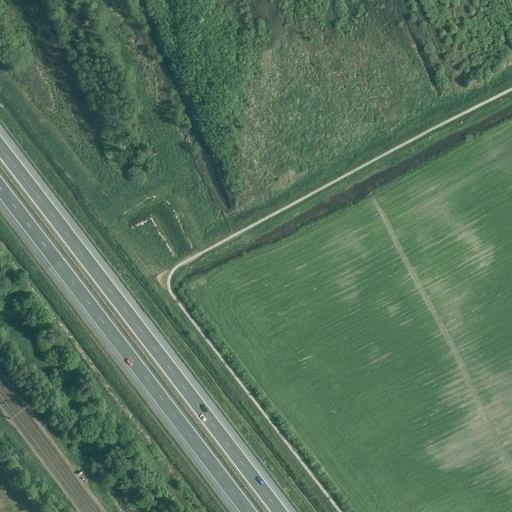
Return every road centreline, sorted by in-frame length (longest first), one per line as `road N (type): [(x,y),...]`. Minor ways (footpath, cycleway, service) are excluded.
road 1 (motorway): [(277,511),(0,148)]
road 2 (motorway): [(0,188),(246,511)]
